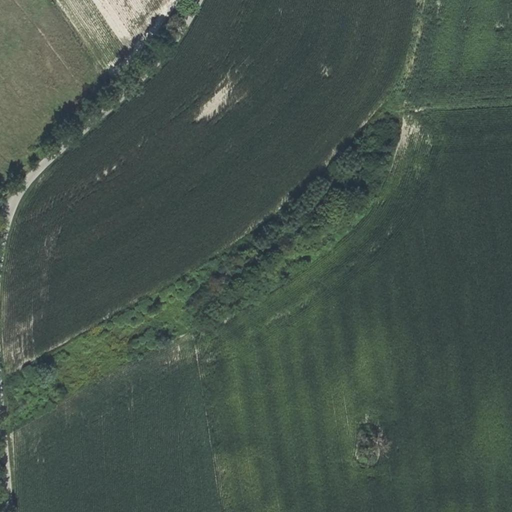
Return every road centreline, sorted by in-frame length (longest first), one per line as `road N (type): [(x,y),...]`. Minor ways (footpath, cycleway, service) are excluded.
road 1 (track): [(199,0),(151,68),(33,173)]
road 2 (track): [(8,511),(0,388)]
